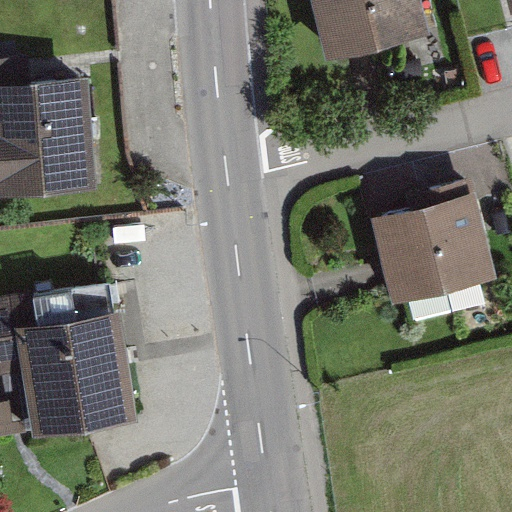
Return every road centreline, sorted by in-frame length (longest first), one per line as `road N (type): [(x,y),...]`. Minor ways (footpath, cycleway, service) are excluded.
road 1 (tertiary): [(269,486),(231,181)]
road 2 (residential): [(511,109),(231,181)]
road 3 (tertiary): [(231,181),(214,0)]
road 4 (residential): [(149,511),(269,486)]
